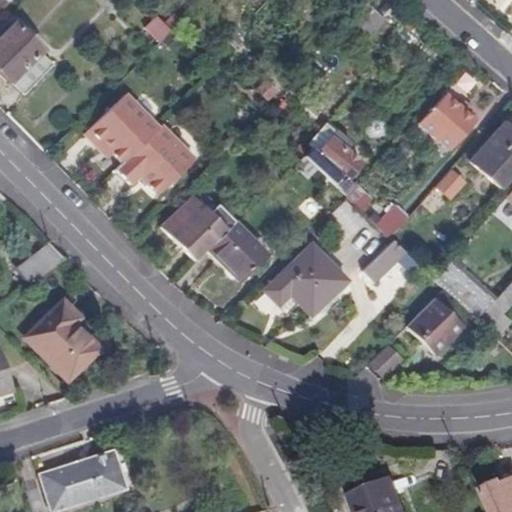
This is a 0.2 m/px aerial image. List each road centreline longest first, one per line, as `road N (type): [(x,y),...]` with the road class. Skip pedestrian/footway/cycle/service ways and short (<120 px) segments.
road 1 (tertiary): [(0,154),(212,359)]
road 2 (tertiary): [(260,386),(393,420),(511,417)]
road 3 (residential): [(0,443),(171,388),(196,378),(212,359)]
road 4 (residential): [(288,511),(253,436),(260,386)]
